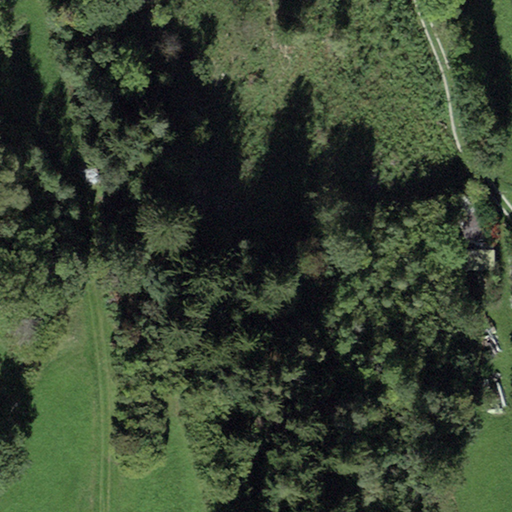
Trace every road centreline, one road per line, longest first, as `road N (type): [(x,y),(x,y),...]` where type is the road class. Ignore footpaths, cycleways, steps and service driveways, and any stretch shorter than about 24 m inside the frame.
road 1 (track): [(113,511),(115,383),(99,245)]
road 2 (track): [(511,215),(458,137),(452,86),(421,0)]
